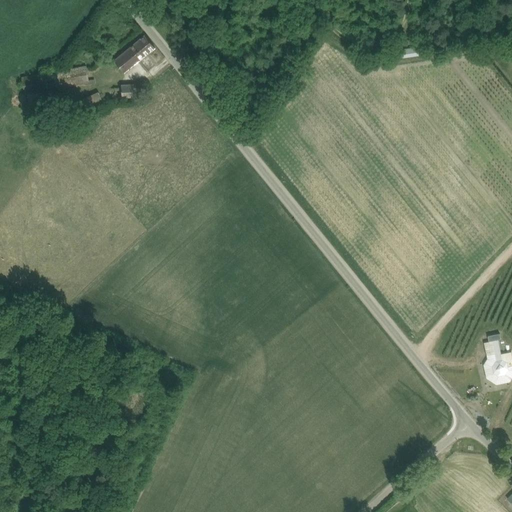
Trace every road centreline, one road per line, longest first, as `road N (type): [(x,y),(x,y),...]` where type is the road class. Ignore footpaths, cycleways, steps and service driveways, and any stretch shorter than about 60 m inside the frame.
road 1 (unclassified): [(469,421),(122,0)]
road 2 (track): [(214,110),(235,96),(265,100),(328,30),(376,55),(395,46),(411,0)]
road 3 (track): [(511,252),(413,352)]
road 4 (unclassified): [(370,511),(469,421)]
